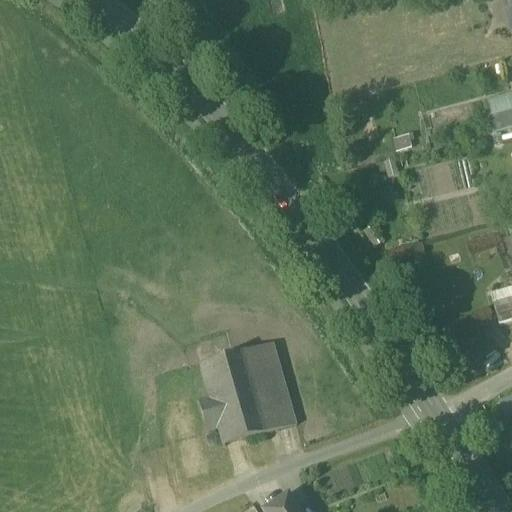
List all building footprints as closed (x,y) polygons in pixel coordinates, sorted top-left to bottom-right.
[(511,112),(490,118),(495,136),(511,130),(511,112)] [(409,138),(394,141),(397,154),(412,151),(409,138)] [(511,289),(490,296),(495,313),(511,308),(511,289)] [(511,308),(495,313),(499,326),(511,322),(511,308)] [(273,347),(200,368),(209,401),(198,404),(207,436),(219,433),(223,450),(297,429),(273,347)] [(184,431),(184,446),(195,445),(191,384),(162,386),(165,432),(184,431)] [(511,398),(499,402),(503,415),(511,412),(511,398)] [(296,511),(288,500),(270,511),(296,511)]
